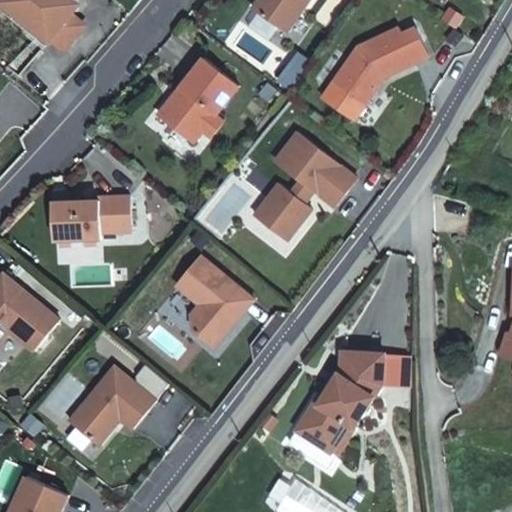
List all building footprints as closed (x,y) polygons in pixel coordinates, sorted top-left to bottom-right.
[(0,0),(0,4),(48,45),(54,38),(6,0),(0,0)] [(6,0),(54,38),(55,37),(68,48),(86,27),(86,20),(76,12),(78,9),(77,0),(6,0)] [(261,0),(257,7),(290,30),(310,0),(261,0)] [(453,5),(444,19),(460,30),(469,16),(453,5)] [(337,80),(370,103),(382,85),(379,80),(385,72),(389,75),(433,54),(420,25),(406,32),(403,25),(362,44),(337,80)] [(188,90),(166,117),(198,142),(207,129),(215,136),(227,121),(219,114),(243,84),(208,55),(183,86),(188,90)] [(379,80),(382,85),(389,75),(385,72),(379,80)] [(339,205),(361,176),(302,130),(280,159),(305,178),(295,191),(283,182),(259,213),(292,238),(316,207),(306,199),(316,187),(339,205)] [(58,201),(60,239),(106,237),(105,231),(136,230),(134,194),(103,195),(103,199),(58,201)] [(247,311),(258,297),(206,254),(182,284),(204,303),(195,313),(197,327),(218,345),(235,326),(233,318),(243,306),(247,311)] [(511,271),(509,313),(497,354),(511,358),(511,271)] [(0,345),(14,328),(38,349),(64,318),(8,272),(0,282),(0,290),(1,292),(0,293),(0,345)] [(327,437),(346,417),(360,424),(384,386),(387,348),(347,346),(344,370),(325,399),(320,396),(304,423),(327,437)] [(137,427),(161,399),(120,365),(74,419),(103,443),(117,426),(114,423),(121,414),(137,427)] [(327,437),(304,423),(292,442),(333,465),(360,424),(346,417),(327,437)] [(70,440),(93,460),(102,449),(80,429),(70,440)] [(63,511),(73,492),(32,474),(13,511),(63,511)]
